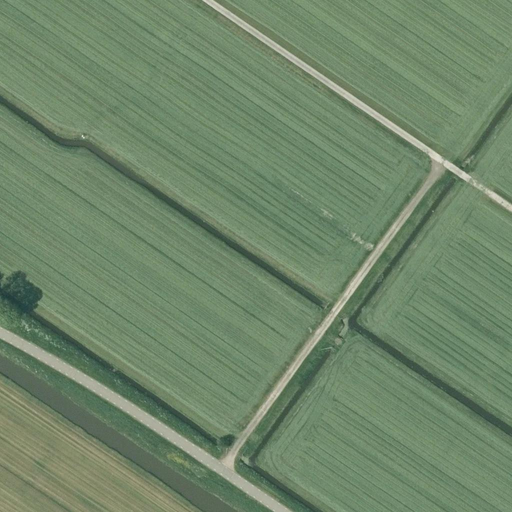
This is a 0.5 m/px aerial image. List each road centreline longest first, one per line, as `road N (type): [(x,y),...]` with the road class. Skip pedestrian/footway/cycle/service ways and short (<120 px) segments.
road 1 (track): [(441,163),(222,468)]
road 2 (track): [(204,0),(511,211)]
road 3 (secondary): [(284,511),(101,385),(0,328)]
